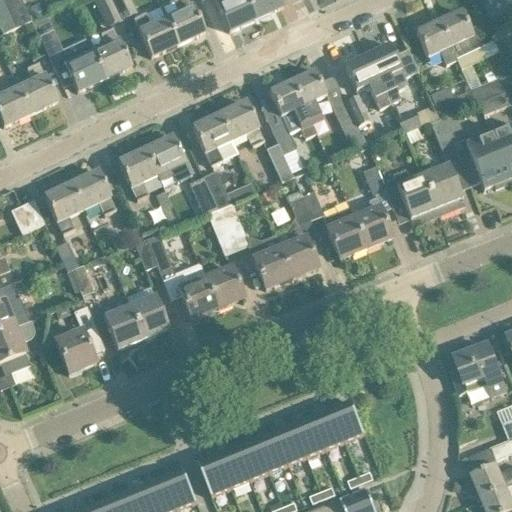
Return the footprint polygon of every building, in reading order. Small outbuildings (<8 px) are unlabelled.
[(16,31),(1,0),(0,0),(0,33),(2,37),(16,31)] [(19,0),(1,0),(16,31),(30,24),(19,0)] [(120,23),(109,0),(91,0),(105,30),(120,23)] [(109,0),(120,23),(136,15),(128,0),(109,0)] [(181,16),(166,23),(178,49),(204,36),(192,11),(186,0),(180,0),(175,3),(181,16)] [(212,0),(217,10),(220,18),(229,36),(255,24),(244,0),(212,0)] [(244,0),(255,24),(282,11),(277,0),(244,0)] [(461,15),(438,26),(456,63),(484,49),(475,30),(469,33),(461,15)] [(178,49),(166,23),(151,30),(145,17),(133,22),(139,36),(151,62),(178,49)] [(51,23),(35,30),(46,56),(63,49),(51,23)] [(456,63),(438,26),(428,31),(427,28),(424,27),(417,31),(416,33),(417,36),(415,37),(427,61),(439,55),(446,70),(456,65),(456,63)] [(107,51),(92,58),(104,84),(131,71),(119,46),(118,46),(112,33),(101,38),(107,51)] [(367,59),(390,108),(400,103),(396,95),(403,93),(405,86),(404,82),(418,76),(416,72),(407,54),(394,60),(389,49),(388,50),(386,47),(383,46),(377,49),(376,52),(377,55),(367,59)] [(104,84),(92,58),(77,65),(71,51),(59,57),(65,70),(64,70),(77,96),(104,84)] [(498,82),(498,83),(508,78),(497,55),(485,62),(494,83),(498,82)] [(344,67),(346,69),(344,70),(356,95),(367,90),(379,114),(390,108),(367,59),(356,64),(355,62),(352,61),(346,64),(344,67)] [(32,85),(18,92),(30,118),(57,106),(45,81),(44,81),(38,67),(26,72),(32,85)] [(314,75),(291,86),(312,129),(321,124),(313,106),(326,100),(314,75)] [(494,83),(472,93),(478,107),(503,96),(498,83),(498,82),(494,83)] [(277,148),(277,149),(278,152),(282,160),(296,153),(288,138),(300,133),(304,143),(315,138),(312,129),(291,86),(269,96),(284,128),(270,134),(277,148)] [(476,108),(478,107),(472,93),(453,102),(448,91),(430,99),(440,121),(458,113),(459,115),(475,107),(476,108)] [(30,118),(18,92),(3,99),(0,92),(0,124),(3,131),(30,118)] [(503,96),(478,107),(483,119),(508,109),(503,96)] [(358,100),(345,106),(356,132),(369,125),(358,100)] [(356,132),(345,106),(342,101),(329,106),(346,144),(351,142),(358,157),(367,153),(356,132)] [(246,107),(219,120),(231,145),(245,138),(251,151),(263,146),(256,132),(257,132),(254,125),(246,107)] [(450,143),(453,149),(464,144),(453,118),(429,128),(438,148),(450,143)] [(231,145),(219,120),(192,132),(200,150),(203,157),(204,157),(210,171),(222,165),(236,159),(230,145),(231,145)] [(511,129),(491,138),(495,150),(510,187),(511,186),(511,129)] [(495,150),(491,138),(464,149),(467,156),(457,160),(470,190),(479,186),(483,195),(484,194),(483,194),(484,193),(494,189),(495,193),(510,187),(495,150)] [(147,153),(144,154),(156,179),(158,185),(173,178),(176,186),(190,180),(183,166),(172,142),(147,153)] [(450,143),(438,148),(445,165),(457,160),(453,149),(450,143)] [(278,152),(277,149),(266,153),(281,186),(292,182),(282,160),(278,152)] [(156,179),(144,154),(118,167),(129,192),(130,191),(136,205),(147,200),(140,186),(156,179)] [(448,169),(421,180),(435,214),(437,220),(464,209),(462,203),(454,185),(448,169)] [(373,200),(385,195),(382,189),(375,171),(363,176),(373,200)] [(437,220),(435,214),(421,180),(409,185),(405,175),(392,180),(394,184),(382,189),(385,195),(392,212),(403,208),(412,230),(437,220)] [(98,176),(71,189),(82,213),(97,206),(103,220),(114,215),(108,201),(109,200),(98,176)] [(215,176),(202,182),(217,214),(220,213),(230,209),(215,176)] [(206,218),(207,218),(217,214),(202,182),(188,188),(203,220),(206,218)] [(82,213),(71,189),(44,201),(52,219),(61,239),(73,234),(67,220),(82,213)] [(156,199),(168,227),(177,223),(164,196),(156,199)] [(313,197),(301,202),(310,226),(322,221),(313,197)] [(310,226),(301,202),(288,207),(298,231),(310,226)] [(366,218),(353,223),(365,253),(391,242),(375,202),(362,208),(366,218)] [(33,205),(21,210),(11,215),(22,238),(44,228),(33,205)] [(232,209),(220,213),(237,256),(249,251),(240,227),(232,209)] [(217,214),(207,218),(214,237),(224,261),(237,256),(220,213),(217,214)] [(365,253),(353,223),(353,224),(348,213),(322,224),(339,264),(365,253)] [(301,234),(275,244),(291,283),(317,272),(305,243),(301,234)] [(146,244),(156,270),(162,286),(173,281),(175,281),(174,278),(158,239),(146,244)] [(143,275),(156,270),(146,244),(133,249),(143,275)] [(291,283),(275,244),(249,255),(265,294),(291,283)] [(54,252),(66,275),(66,276),(70,274),(78,271),(66,246),(54,252)] [(106,260),(91,266),(93,271),(108,264),(106,260)] [(0,292),(21,284),(17,271),(9,275),(4,262),(0,263),(0,292)] [(173,281),(191,324),(217,313),(205,283),(206,283),(200,269),(198,269),(198,268),(174,278),(175,281),(173,281)] [(70,274),(78,293),(81,300),(93,296),(83,269),(78,271),(70,274)] [(206,283),(205,283),(217,313),(243,303),(236,284),(231,273),(206,283)] [(66,275),(64,276),(73,295),(78,293),(70,274),(66,276),(66,275)] [(0,336),(29,325),(14,287),(21,284),(0,292),(0,336)] [(155,300),(129,310),(142,345),(169,334),(155,300)] [(78,328),(67,332),(70,340),(55,346),(68,379),(95,368),(92,359),(104,354),(94,330),(83,304),(72,309),(75,316),(74,317),(78,328)] [(142,345),(129,310),(103,320),(117,355),(142,345)] [(29,325),(0,336),(0,367),(0,368),(5,380),(29,370),(21,348),(28,345),(29,344),(32,342),(33,340),(34,338),(34,337),(34,334),(31,325),(29,325)] [(468,397),(472,408),(506,395),(488,349),(454,362),(459,374),(452,377),(460,400),(468,397)] [(332,415),(346,447),(365,440),(351,406),(350,406),(350,407),(332,415)] [(313,423),(327,455),(346,447),(332,415),(313,423)] [(295,430),(308,463),(327,455),(313,423),(295,430)] [(511,425),(503,429),(509,445),(511,443),(511,425)] [(276,438),(289,470),(308,463),(295,430),(276,438)] [(260,444),(257,446),(270,478),(289,470),(276,438),(260,444)] [(511,443),(509,445),(490,452),(495,465),(511,458),(511,443)] [(270,478),(257,446),(256,446),(246,450),(238,454),(252,486),(270,478)] [(219,461),(232,494),(252,486),(238,454),(219,461)] [(232,494),(219,461),(201,469),(200,467),(198,468),(212,502),(232,494)] [(471,479),(481,502),(511,489),(511,472),(501,477),(497,468),(471,479)] [(183,476),(165,483),(176,511),(186,511),(197,508),(184,474),(182,474),(183,476)] [(370,477),(359,481),(362,489),(373,484),(370,477)] [(359,481),(348,486),(351,493),(362,489),(359,481)] [(155,511),(176,511),(165,483),(147,491),(155,511)] [(511,511),(511,489),(481,502),(485,511),(511,511)] [(155,511),(147,491),(146,490),(127,498),(132,511),(155,511)] [(321,496),(324,504),(335,499),(332,492),(321,496)] [(374,511),(367,493),(319,511),(374,511)] [(321,496),(310,501),(313,508),(324,504),(321,496)] [(132,511),(127,498),(108,506),(110,511),(132,511)]
